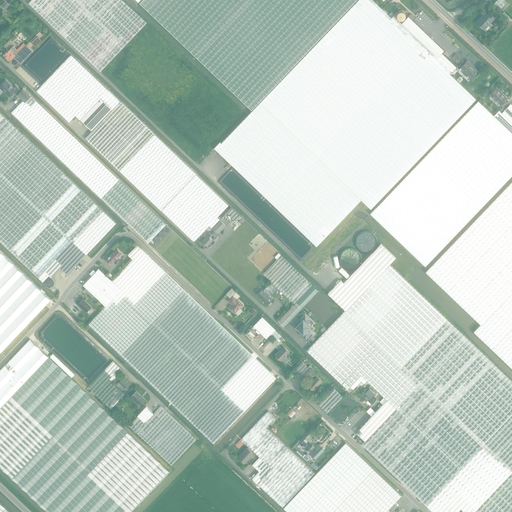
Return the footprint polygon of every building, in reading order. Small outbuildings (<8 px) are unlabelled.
[(31,0),(28,4),(35,10),(59,33),(98,69),(101,71),(122,49),(147,22),(122,0),(31,0)] [(142,0),(140,4),(195,57),(249,0),(142,0)] [(249,0),(195,57),(251,110),(356,0),(249,0)] [(221,144),(220,142),(214,148),(272,203),(402,66),(423,44),(402,23),(395,16),(392,19),(372,0),(359,0),(324,37),(277,86),(221,144)] [(504,0),(496,0),(494,3),(500,9),(507,2),(504,0)] [(407,15),(407,13),(406,11),(405,10),(404,10),(403,9),(402,9),(400,9),(399,9),(398,11),(396,12),(396,13),(396,14),(396,15),(396,17),(397,18),(398,19),(399,20),(401,20),(402,20),(403,20),(404,19),(405,19),(406,18),(407,17),(407,15)] [(480,18),(476,23),(484,30),(484,29),(489,23),(490,24),(495,18),(489,12),(487,14),(485,12),(484,13),(485,14),(481,18),(480,18)] [(411,13),(402,23),(423,44),(430,37),(416,24),(413,20),(415,18),(411,13)] [(37,37),(31,43),(36,47),(42,41),(37,37)] [(442,53),(444,50),(430,37),(423,44),(437,57),(442,53)] [(14,47),(12,49),(9,51),(9,50),(4,55),(10,61),(14,57),(20,63),(32,51),(30,49),(26,45),(24,43),(17,50),(14,47)] [(457,67),(442,53),(437,57),(423,44),(402,66),(272,203),(317,246),(360,200),(370,210),(476,99),(450,74),(457,67)] [(85,138),(161,210),(194,242),(209,226),(217,217),(228,205),(120,101),(120,102),(71,55),(55,72),(37,91),(69,122),(76,115),(81,120),(92,131),(85,138)] [(467,61),(461,68),(472,78),(478,71),(472,66),(472,65),(467,61)] [(0,86),(0,88),(4,92),(5,91),(9,96),(13,92),(16,95),(20,90),(16,86),(14,88),(6,80),(0,86)] [(501,105),(503,107),(507,103),(505,101),(507,98),(497,87),(489,95),(500,105),(501,105)] [(18,95),(24,100),(30,106),(36,101),(31,96),(31,97),(23,90),(18,95)] [(11,113),(106,204),(148,243),(166,225),(93,156),(36,101),(30,106),(24,100),(11,113)] [(511,122),(500,111),(494,116),(478,101),(372,212),(370,214),(402,244),(425,266),(469,221),(511,175),(511,122)] [(503,107),(500,111),(511,122),(511,104),(508,101),(507,103),(503,107)] [(0,113),(0,150),(19,131),(0,113)] [(19,131),(0,150),(0,240),(38,277),(43,281),(49,274),(52,277),(61,267),(68,273),(116,223),(19,131)] [(427,268),(424,270),(479,322),(478,323),(480,325),(473,332),(511,367),(511,178),(469,224),(427,268)] [(231,207),(227,212),(229,214),(229,215),(235,222),(241,216),(231,207)] [(220,219),(217,217),(209,226),(218,234),(226,225),(225,224),(229,220),(224,215),(220,219)] [(207,235),(202,241),(207,246),(213,240),(210,237),(212,235),(209,232),(207,235)] [(342,313),(307,349),(315,356),(348,388),(350,386),(353,389),(361,381),(364,383),(367,380),(368,381),(384,397),(396,408),(365,441),(362,444),(366,448),(402,483),(417,497),(422,502),(432,511),(457,511),(461,508),(464,511),(511,511),(511,381),(505,374),(389,264),(396,258),(381,244),(344,283),(341,280),(330,291),(328,293),(345,310),(345,311),(344,311),(343,312),(342,313)] [(141,250),(137,246),(128,255),(132,260),(141,250)] [(105,306),(88,324),(112,346),(121,355),(155,388),(160,392),(214,444),(275,379),(155,263),(141,250),(132,260),(112,281),(121,289),(106,306),(105,306)] [(115,250),(106,260),(108,262),(108,263),(109,264),(110,264),(111,264),(115,260),(116,260),(118,257),(120,254),(115,250)] [(0,251),(0,316),(33,282),(0,251)] [(284,327),(319,291),(281,255),(263,274),(271,282),(263,291),(270,297),(271,296),(272,296),(278,289),(291,300),(294,304),(278,322),(284,327)] [(99,268),(83,284),(86,287),(95,296),(106,306),(121,289),(112,281),(99,268)] [(0,316),(0,353),(51,300),(33,282),(0,316)] [(289,302),(291,300),(278,289),(274,294),(280,300),(285,305),(288,301),(289,302)] [(270,297),(263,291),(262,290),(257,295),(267,305),(272,299),(270,297)] [(230,298),(228,301),(232,304),(229,308),(235,313),(243,305),(237,299),(240,296),(236,292),(233,296),(230,298)] [(83,299),(77,304),(86,312),(91,307),(83,299)] [(310,318),(305,313),(301,318),(302,320),(297,325),(302,331),(301,332),(306,337),(311,332),(307,329),(310,325),(307,322),(310,318)] [(280,343),(285,338),(262,316),(253,326),(266,339),(271,334),(280,343)] [(0,407),(49,357),(30,339),(0,370),(0,407)] [(281,361),(289,352),(283,347),(275,356),(277,357),(276,358),(276,359),(278,360),(279,360),(281,361)] [(0,407),(0,466),(48,511),(130,511),(169,471),(49,357),(0,407)] [(104,369),(88,387),(111,409),(125,394),(113,384),(109,379),(113,374),(120,367),(113,361),(104,369)] [(302,375),(309,368),(302,362),(295,369),(302,375)] [(317,376),(307,386),(313,391),(322,381),(317,376)] [(123,378),(116,385),(122,391),(129,383),(123,378)] [(370,386),(367,390),(367,389),(362,394),(372,404),(377,398),(374,396),(376,394),(372,391),(373,389),(370,386)] [(334,388),(318,404),(324,411),(327,413),(343,397),(334,388)] [(136,392),(131,397),(140,406),(145,400),(136,392)] [(384,397),(380,402),(383,405),(369,419),(372,422),(359,435),(365,441),(396,408),(384,397)] [(154,414),(146,406),(145,407),(141,412),(137,416),(145,423),(154,414)] [(137,416),(129,426),(149,444),(155,450),(171,466),(172,465),(191,445),(191,444),(193,442),(195,441),(195,440),(181,427),(160,407),(155,412),(154,414),(145,423),(137,416)] [(287,511),(382,511),(386,509),(388,510),(402,496),(345,442),(316,474),(293,453),(284,444),(265,427),(275,417),(268,410),(241,439),(244,442),(248,445),(256,453),(259,457),(256,460),(261,464),(268,471),(257,483),(287,511)] [(296,444),(297,445),(299,447),(300,446),(302,448),(303,447),(304,448),(304,449),(305,450),(306,450),(307,451),(312,445),(313,444),(316,441),(308,435),(305,438),(301,442),(299,441),(296,444)] [(241,439),(235,445),(239,448),(244,442),(241,439)] [(319,446),(310,455),(315,459),(324,450),(319,446)] [(247,448),(238,457),(244,463),(248,460),(247,459),(253,453),(247,448)] [(252,464),(256,467),(259,471),(252,478),(257,483),(268,471),(261,464),(256,460),(252,464)] [(0,511),(9,511),(0,503),(0,511)]
